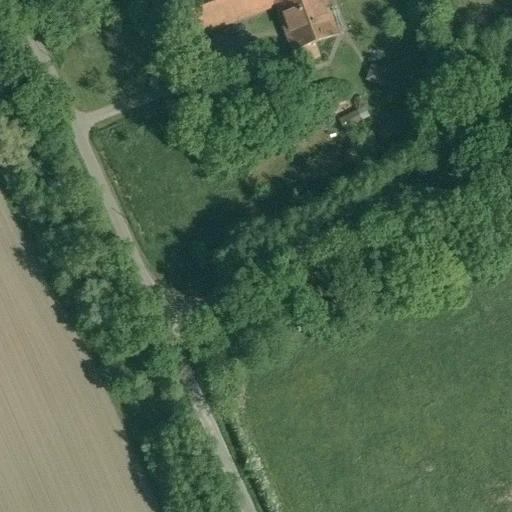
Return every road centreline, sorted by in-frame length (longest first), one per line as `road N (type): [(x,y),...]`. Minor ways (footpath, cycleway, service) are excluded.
road 1 (unclassified): [(511,135),(165,325)]
road 2 (unclassified): [(28,0),(165,325)]
road 3 (unclassified): [(165,325),(251,511)]
road 4 (unknown): [(85,134),(254,61)]
